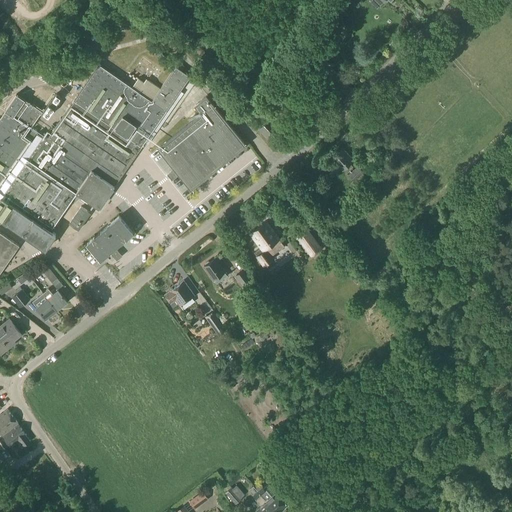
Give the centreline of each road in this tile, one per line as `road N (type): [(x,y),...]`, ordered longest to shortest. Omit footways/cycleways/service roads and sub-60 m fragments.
road 1 (unclassified): [(94,511),(23,410),(17,380),(279,167)]
road 2 (unclassified): [(327,511),(511,352)]
road 3 (unclassified): [(279,167),(454,0)]
road 4 (unclassified): [(279,167),(132,0)]
road 5 (track): [(236,117),(321,0)]
